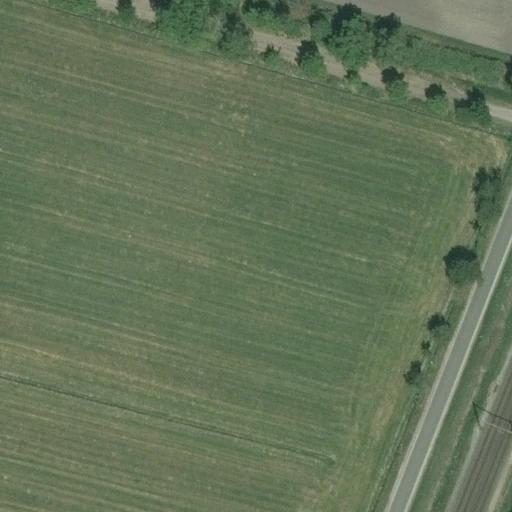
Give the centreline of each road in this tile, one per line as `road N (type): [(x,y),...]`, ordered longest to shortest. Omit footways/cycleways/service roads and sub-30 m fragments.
road 1 (track): [(93,0),(511,118)]
road 2 (unclassified): [(396,511),(511,215)]
